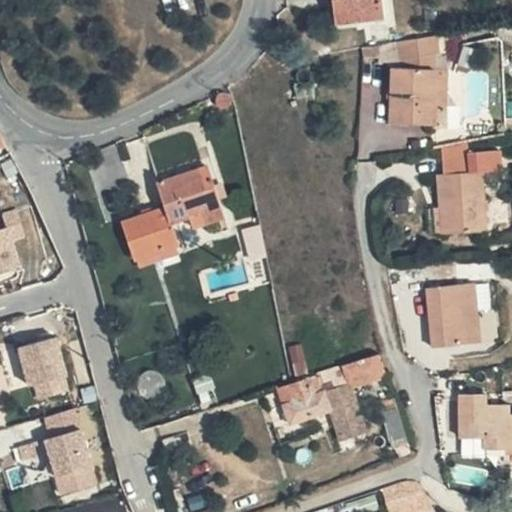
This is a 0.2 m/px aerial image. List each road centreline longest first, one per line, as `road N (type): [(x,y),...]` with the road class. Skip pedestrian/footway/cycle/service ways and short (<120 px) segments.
road 1 (residential): [(28,124),(67,134),(125,124),(207,79),(245,45),(255,0)]
road 2 (residential): [(78,285),(146,511)]
road 3 (residential): [(28,124),(34,168),(60,218),(78,285)]
